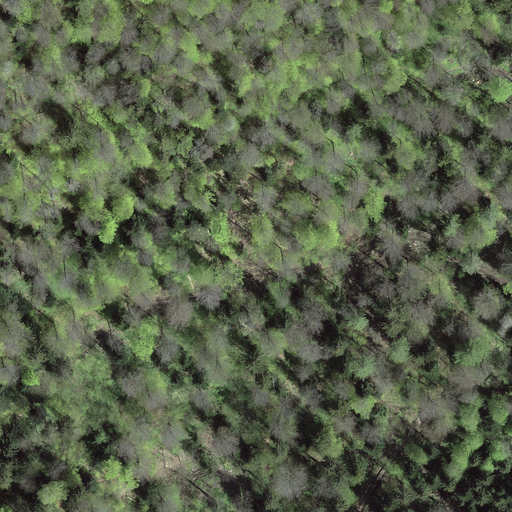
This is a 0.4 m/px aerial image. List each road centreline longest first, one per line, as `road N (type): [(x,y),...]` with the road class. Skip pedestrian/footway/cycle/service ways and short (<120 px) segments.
road 1 (track): [(511,284),(404,234),(340,259),(136,303),(74,350)]
road 2 (track): [(511,379),(446,392),(424,412),(359,511)]
